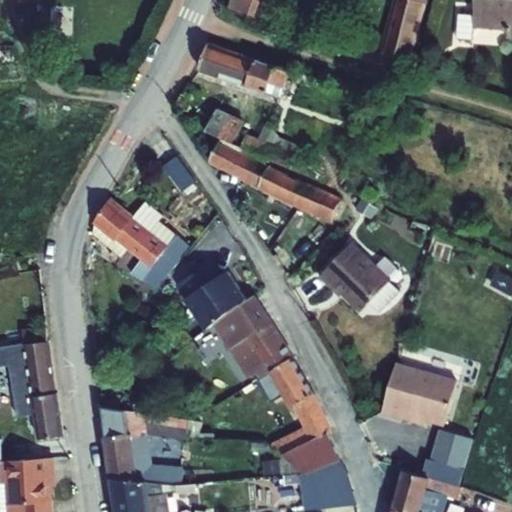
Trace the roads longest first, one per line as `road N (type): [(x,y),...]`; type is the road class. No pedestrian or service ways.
road 1 (residential): [(146,99),(264,264),(344,420),(373,511)]
road 2 (residential): [(146,99),(67,249),(94,511)]
road 3 (residential): [(14,0),(48,84),(146,99)]
